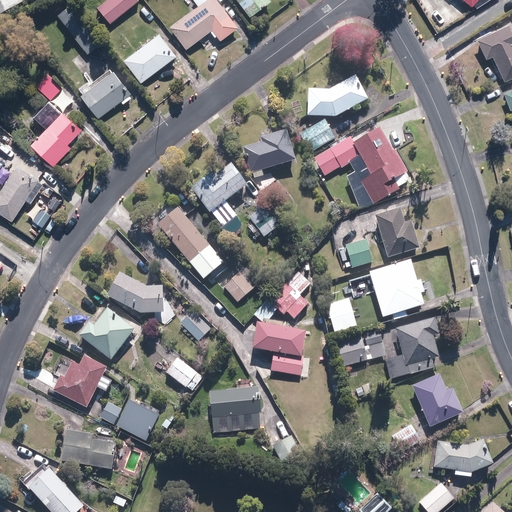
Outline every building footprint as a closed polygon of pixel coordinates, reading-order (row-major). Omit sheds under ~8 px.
[(108,0),(99,7),(111,23),(140,1),(138,0),(108,0)] [(192,0),(193,0),(199,8),(172,29),(188,50),(211,33),(216,39),(218,37),(222,42),(239,29),(240,28),(219,0),(192,0)] [(241,0),(254,18),(276,2),(274,0),(241,0)] [(59,16),(88,55),(106,42),(76,2),(59,16)] [(490,58),(502,83),(511,78),(511,12),(510,13),(511,16),(511,23),(475,41),(484,61),(490,58)] [(126,61),(144,84),(179,57),(162,34),(126,61)] [(66,67),(73,76),(85,67),(78,58),(66,67)] [(86,95),(103,118),(124,102),(127,105),(136,98),(134,95),(137,93),(120,70),(96,88),(91,82),(83,88),(88,94),(86,95)] [(36,88),(50,103),(64,88),(50,75),(36,88)] [(371,98),(358,75),(333,89),(311,88),(310,115),(338,116),(371,98)] [(511,111),(511,90),(502,94),(509,112),(511,111)] [(33,145),(55,166),(73,148),(69,145),(84,130),(65,112),(33,145)] [(301,135),(311,152),(336,138),(326,120),(301,135)] [(396,151),(382,127),(356,142),(353,137),(351,137),(349,139),(348,136),(344,138),(330,146),(331,149),(315,158),(326,177),(342,167),(343,168),(350,163),(355,171),(347,176),(360,210),(375,204),(392,195),(391,194),(400,189),(401,188),(400,187),(410,181),(411,181),(407,173),(406,172),(408,171),(409,171),(397,150),(396,151)] [(246,147),(253,172),(298,159),(290,130),(264,137),(265,141),(246,147)] [(194,188),(211,212),(249,186),(233,163),(218,174),(216,172),(194,188)] [(0,212),(15,223),(42,181),(21,166),(3,192),(0,189),(0,212)] [(250,218),(264,238),(282,225),(267,206),(250,218)] [(160,225),(192,263),(212,246),(180,208),(160,225)] [(376,216),(389,258),(421,248),(412,221),(406,223),(401,209),(376,216)] [(285,215),(289,220),(295,216),(292,210),(285,215)] [(346,246),(353,268),(374,262),(367,239),(346,246)] [(242,272),(235,277),(222,262),(211,272),(237,303),(255,287),(262,296),(268,290),(262,282),(260,283),(246,268),(242,272)] [(371,272),(384,317),(410,309),(404,291),(409,289),(401,263),(371,272)] [(208,278),(197,264),(189,271),(200,284),(208,278)] [(307,277),(308,278),(313,277),(310,266),(303,267),(305,278),(307,277)] [(109,295),(141,313),(165,312),(165,286),(148,286),(121,272),(109,295)] [(288,283),(270,302),(284,315),(288,312),(295,319),(309,304),(301,296),(311,285),(299,273),(289,284),(288,283)] [(330,309),(337,334),(357,328),(350,304),(330,309)] [(81,335),(113,360),(137,330),(110,309),(96,326),(91,322),(81,335)] [(182,324),(199,342),(211,329),(194,312),(182,324)] [(392,379),(393,378),(412,373),(409,364),(435,358),(443,356),(437,334),(442,333),(438,317),(399,328),(398,328),(405,354),(388,359),(387,360),(392,379)] [(260,322),(256,348),(276,351),(272,372),(302,377),(306,356),(305,356),(310,330),(260,322)] [(372,360),(387,355),(380,330),(365,334),(372,360)] [(363,335),(339,341),(346,367),(369,360),(363,335)] [(56,390),(89,407),(110,367),(87,356),(82,365),(75,362),(67,377),(64,375),(56,390)] [(187,386),(193,391),(204,377),(179,358),(167,373),(186,387),(187,386)] [(414,385),(432,427),(466,412),(455,387),(449,390),(441,373),(414,385)] [(211,392),(215,434),(262,430),(261,414),(264,414),(261,388),(211,392)] [(104,415),(123,426),(130,413),(110,403),(104,415)] [(399,447),(402,453),(421,442),(412,425),(392,436),(395,441),(391,443),(395,449),(399,447)] [(353,430),(358,437),(365,433),(360,426),(353,430)] [(97,435),(69,430),(64,461),(114,470),(119,443),(96,439),(97,435)] [(276,445),(285,463),(302,454),(293,436),(276,445)] [(498,463),(487,438),(471,445),(440,440),(436,467),(474,472),(498,463)] [(32,488),(53,511),(79,511),(86,506),(53,469),(32,488)] [(420,502),(427,511),(439,511),(455,500),(441,484),(420,502)] [(362,509),(364,511),(390,511),(394,508),(380,493),(362,509)] [(114,503),(125,508),(128,501),(117,497),(114,503)] [(507,511),(494,501),(484,511),(507,511)] [(339,506),(345,511),(350,511),(352,510),(343,502),(339,506)]
